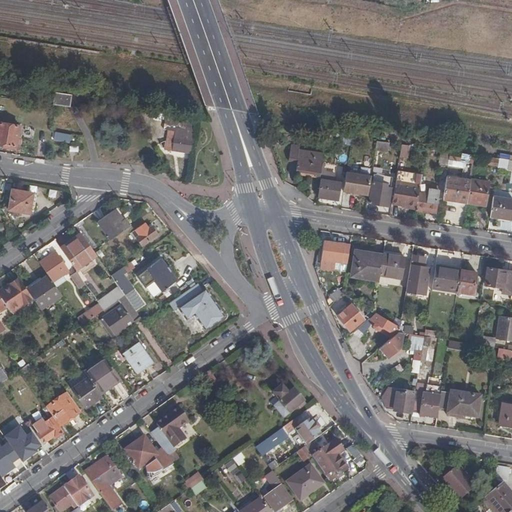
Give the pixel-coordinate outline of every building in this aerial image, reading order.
[(54,93),(53,105),(69,107),(71,95),(54,93)] [(149,110),(147,122),(161,124),(163,112),(156,111),(149,110)] [(163,112),(161,124),(194,129),(196,116),(163,112)] [(15,150),(20,126),(0,123),(0,145),(6,146),(6,149),(15,150)] [(194,129),(161,124),(160,129),(165,130),(163,152),(173,153),(174,149),(191,152),(194,132),(194,129)] [(275,127),(273,133),(292,136),(293,130),(275,127)] [(293,130),(292,136),(292,140),(300,141),(301,131),(293,130)] [(72,143),(73,136),(58,133),(57,141),(72,143)] [(340,136),(325,134),(324,140),(340,143),(340,136)] [(339,143),(349,144),(350,138),(340,136),(340,143),(339,143)] [(376,141),(375,150),(389,151),(390,143),(376,141)] [(406,158),(408,145),(400,144),(398,157),(406,158)] [(296,162),(298,151),(299,146),(292,145),(289,161),(296,162)] [(449,151),(441,150),(439,165),(446,166),(448,159),(449,151)] [(295,174),(319,178),(320,171),(323,154),(298,151),(296,162),(295,174)] [(459,153),(449,151),(448,159),(458,160),(459,153)] [(474,154),(459,153),(458,160),(473,162),(474,154)] [(498,158),(488,156),(487,164),(497,165),(498,158)] [(511,159),(498,158),(497,165),(497,166),(509,168),(511,159)] [(319,180),(321,180),(331,181),(333,174),(328,173),(325,172),(320,171),(319,178),(319,180)] [(345,172),(342,191),(368,195),(371,176),(345,172)] [(374,175),(370,203),(388,205),(392,177),(374,175)] [(470,180),(445,176),(442,199),(467,202),(470,180)] [(321,180),(318,197),(338,201),(341,183),(331,181),(321,180)] [(488,182),(470,180),(467,202),(484,205),(488,182)] [(395,182),(391,204),(416,207),(419,192),(419,186),(395,182)] [(424,193),(419,192),(416,207),(416,210),(434,212),(439,187),(425,185),(424,193)] [(33,194),(13,191),(9,210),(29,213),(33,194)] [(511,209),(511,199),(493,196),(489,216),(511,219),(511,209)] [(124,221),(126,220),(118,209),(116,210),(124,221)] [(111,241),(130,227),(126,220),(124,221),(116,210),(98,223),(111,241)] [(145,224),(136,230),(140,236),(137,238),(142,245),(157,235),(152,228),(148,230),(145,224)] [(64,246),(61,248),(61,249),(82,235),(81,234),(64,246)] [(82,235),(61,249),(75,270),(96,255),(94,252),(82,235)] [(331,243),(324,242),(322,259),(341,262),(343,244),(336,243),(337,239),(331,239),(331,243)] [(352,276),(379,280),(380,276),(383,255),(355,250),(352,276)] [(56,252),(39,263),(48,276),(53,282),(69,271),(56,252)] [(404,257),(383,253),(383,255),(380,276),(401,278),(404,257)] [(426,257),(412,255),(410,266),(413,266),(411,282),(418,283),(416,292),(425,293),(428,273),(424,272),(426,257)] [(160,261),(148,270),(162,290),(175,281),(160,261)] [(461,271),(436,267),(432,288),(457,292),(461,271)] [(511,271),(488,268),(485,284),(502,287),(501,293),(511,294),(511,271)] [(476,273),(461,271),(457,292),(473,294),(476,273)] [(126,285),(117,272),(111,276),(120,289),(126,285)] [(76,274),(71,278),(79,289),(84,285),(76,274)] [(27,290),(31,296),(41,310),(62,296),(53,282),(48,276),(27,290)] [(19,278),(0,291),(0,296),(10,311),(31,296),(27,290),(19,278)] [(112,280),(105,285),(110,293),(117,288),(112,280)] [(202,290),(197,283),(168,304),(173,311),(177,308),(186,321),(193,315),(204,330),(224,316),(205,288),(202,290)] [(330,297),(334,302),(342,294),(338,290),(330,297)] [(125,296),(119,300),(121,304),(104,317),(116,335),(140,317),(125,296)] [(140,301),(136,303),(136,306),(137,308),(139,307),(143,313),(153,306),(148,300),(140,301)] [(79,319),(83,325),(104,311),(99,305),(79,319)] [(351,305),(338,315),(351,330),(364,320),(351,305)] [(376,313),(369,319),(372,321),(375,322),(373,325),(374,327),(378,331),(380,330),(382,332),(391,339),(398,332),(399,332),(400,327),(393,323),(376,313)] [(393,323),(400,327),(401,321),(396,317),(393,323)] [(369,319),(352,333),(359,339),(367,329),(372,321),(369,319)] [(511,322),(500,321),(497,348),(499,348),(503,348),(511,349),(511,322)] [(391,339),(380,349),(390,357),(401,347),(403,333),(399,332),(398,332),(391,339)] [(410,334),(407,349),(422,351),(425,336),(413,334),(410,334)] [(475,336),(474,344),(493,347),(494,339),(475,336)] [(435,338),(427,337),(425,345),(434,347),(436,338),(435,338)] [(467,343),(449,340),(448,347),(466,350),(467,343)] [(138,344),(123,354),(136,372),(151,362),(138,344)] [(511,349),(503,348),(499,348),(497,358),(511,360),(511,351),(511,349)] [(99,393),(121,378),(105,357),(84,372),(88,378),(99,393)] [(20,370),(23,375),(32,369),(29,364),(26,366),(20,370)] [(1,369),(0,369),(0,384),(8,379),(1,369)] [(217,382),(209,371),(204,375),(211,386),(217,382)] [(86,407),(101,396),(99,393),(88,378),(72,389),(86,407)] [(417,384),(412,410),(420,411),(419,414),(437,416),(439,407),(441,392),(442,388),(417,384)] [(283,386),(268,397),(284,418),(303,402),(294,391),(290,394),(283,386)] [(387,408),(410,412),(414,390),(391,387),(383,397),(387,408)] [(441,392),(439,407),(448,408),(447,414),(464,417),(464,414),(477,416),(481,395),(451,390),(450,393),(441,392)] [(65,393),(47,407),(60,424),(78,412),(65,393)] [(511,405),(503,404),(499,423),(511,425),(511,405)] [(159,427),(150,433),(162,450),(167,457),(175,451),(173,447),(184,439),(177,429),(187,422),(178,409),(157,424),(159,427)] [(232,414),(239,424),(243,421),(235,412),(232,414)] [(42,420),(34,425),(39,432),(38,433),(44,443),(54,436),(55,438),(61,434),(51,418),(43,423),(42,420)] [(313,440),(321,435),(311,422),(298,432),(307,445),(313,440)] [(13,448),(22,461),(43,446),(32,430),(27,434),(20,423),(3,434),(13,448)] [(287,436),(282,429),(271,437),(276,444),(287,436)] [(163,470),(173,466),(167,457),(162,450),(156,454),(144,437),(125,450),(139,468),(143,465),(146,474),(163,470)] [(271,437),(267,439),(272,447),(276,444),(271,437)] [(320,451),(313,440),(307,445),(305,447),(311,456),(312,457),(320,451)] [(312,457),(329,482),(347,470),(337,455),(341,452),(333,441),(320,451),(312,457)] [(350,446),(345,451),(357,464),(362,459),(350,446)] [(311,456),(305,447),(297,452),(304,460),(311,456)] [(0,474),(1,477),(22,461),(13,448),(8,451),(2,456),(0,456),(0,474)] [(241,453),(232,459),(236,464),(244,458),(241,453)] [(283,454),(268,465),(272,470),(287,459),(283,454)] [(108,456),(85,473),(99,493),(122,477),(108,456)] [(231,460),(225,464),(233,475),(239,471),(231,460)] [(309,466),(288,482),(300,499),(322,483),(309,466)] [(511,468),(497,466),(495,478),(509,480),(511,468)] [(455,467),(441,480),(459,501),(473,488),(455,467)] [(148,480),(163,470),(146,474),(148,480)] [(190,477),(196,485),(201,482),(203,480),(197,472),(190,477)] [(237,476),(241,482),(245,479),(241,473),(237,476)] [(78,477),(63,487),(78,507),(92,497),(78,477)] [(191,489),(196,485),(190,477),(185,481),(191,489)] [(191,489),(195,495),(205,488),(201,482),(196,485),(191,489)] [(511,511),(511,494),(503,484),(486,499),(497,511),(511,511)] [(276,511),(293,499),(282,485),(266,497),(276,511)] [(81,511),(78,507),(63,487),(50,497),(59,511),(61,511),(71,505),(75,511),(73,511),(81,511)] [(270,511),(261,499),(252,504),(241,511),(270,511)] [(497,511),(486,499),(483,502),(492,511),(497,511)] [(176,500),(171,504),(176,511),(180,511),(183,510),(176,500)] [(238,510),(239,511),(241,511),(252,504),(249,500),(237,509),(238,510)] [(49,511),(42,502),(29,511),(49,511)]
